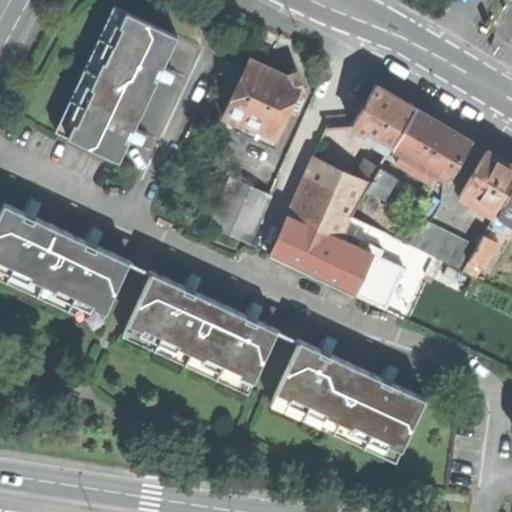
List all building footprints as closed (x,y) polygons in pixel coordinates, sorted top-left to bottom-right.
[(57,129),(68,135),(74,122),(70,120),(87,83),(92,84),(103,60),(99,58),(116,21),(120,23),(126,11),(114,5),(57,129)] [(74,122),(68,135),(120,159),(129,139),(134,128),(158,77),(163,67),(178,34),(126,11),(120,23),(116,21),(99,58),(103,60),(92,84),(87,83),(70,120),(74,122)] [(243,121),(276,137),(295,97),(305,92),(298,72),(287,76),(280,73),(280,72),(275,69),(271,67),(271,68),(250,58),(223,116),(242,125),(243,121)] [(176,73),(163,67),(158,77),(171,83),(174,77),(176,73)] [(386,151),(390,145),(413,106),(395,95),(375,83),(351,124),(362,130),(359,135),(386,151)] [(436,172),(446,178),(470,139),(444,124),(413,106),(390,145),(400,151),(395,159),(431,180),(436,172)] [(147,134),(134,128),(129,139),(142,145),(145,139),(147,134)] [(473,198),(496,212),(511,184),(511,163),(502,158),(486,148),(462,188),(468,192),(464,199),(470,202),(473,198)] [(339,236),(366,187),(379,165),(365,156),(361,163),(358,176),(313,155),(287,212),(339,236)] [(381,196),(394,174),(379,165),(366,187),(381,196)] [(250,241),(271,194),(232,177),(211,224),(250,241)] [(511,184),(496,212),(511,221),(511,184)] [(31,198),(25,211),(36,216),(42,202),(36,200),(31,198)] [(93,305),(106,311),(130,259),(97,244),(86,239),(36,216),(25,211),(4,201),(0,210),(0,267),(29,281),(31,277),(55,288),(53,292),(91,309),(93,305)] [(374,251),(339,236),(287,212),(268,254),(355,293),(374,251)] [(461,267),(473,242),(415,214),(402,239),(461,267)] [(93,226),(86,239),(97,244),(103,231),(97,228),(93,226)] [(497,242),(483,234),(463,269),(477,277),(497,242)] [(0,277),(100,323),(106,311),(93,305),(91,309),(53,292),(55,288),(31,277),(29,281),(0,267),(0,277)] [(240,374),(253,380),(277,328),(257,319),(246,314),(195,290),(185,285),(153,270),(129,322),(142,328),(140,332),(177,349),(179,345),(203,357),(201,361),(238,378),(240,374)] [(191,272),(185,285),(195,290),(201,277),(196,274),(191,272)] [(252,301),(246,314),(257,319),(263,305),(258,303),(252,301)] [(248,392),(253,380),(240,374),(238,378),(201,361),(203,357),(179,345),(177,349),(140,332),(142,328),(129,322),(124,334),(248,392)] [(327,335),(320,348),(331,353),(337,340),(331,337),(327,335)] [(388,442),(401,449),(425,397),(393,381),(382,377),(331,353),(320,348),(301,339),(277,391),(290,397),(288,401),(325,418),(327,414),(351,425),(349,429),(386,446),(388,442)] [(388,363),(382,377),(393,381),(399,368),(393,366),(388,363)] [(396,460),(401,449),(388,442),(386,446),(349,429),(351,425),(327,414),(325,418),(288,401),(290,397),(277,391),(271,402),(396,460)]
